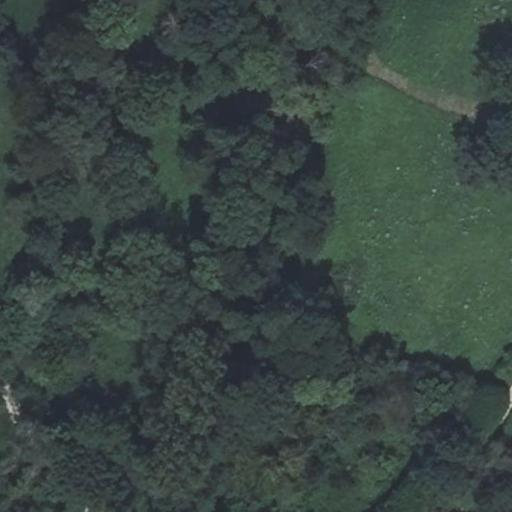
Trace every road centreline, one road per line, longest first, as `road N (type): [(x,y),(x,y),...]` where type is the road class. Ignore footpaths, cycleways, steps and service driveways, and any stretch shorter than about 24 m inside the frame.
road 1 (track): [(89,511),(20,430),(0,380)]
road 2 (track): [(422,511),(511,402)]
